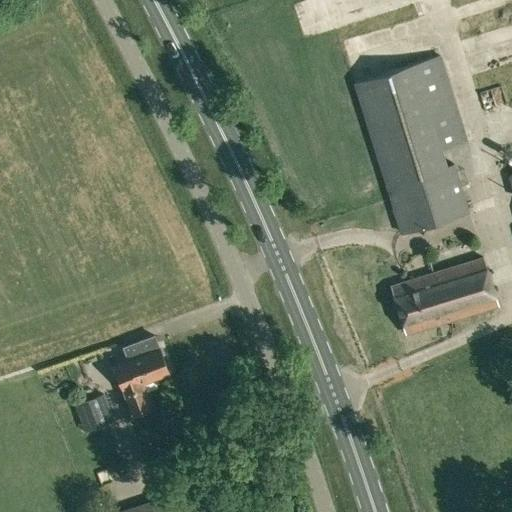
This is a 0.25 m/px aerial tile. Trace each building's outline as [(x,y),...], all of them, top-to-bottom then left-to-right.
[(354,82),(401,232),(468,211),(459,181),(461,180),(455,162),(446,165),(440,148),(465,140),(439,55),(354,82)] [(391,285),(406,333),(498,305),(483,257),(391,285)] [(154,335),(124,347),(128,358),(113,364),(132,413),(151,406),(142,382),(168,372),(159,346),(158,346),(154,335)] [(74,403),(84,430),(114,418),(103,391),(74,403)] [(116,511),(193,511),(186,489),(116,511)]
